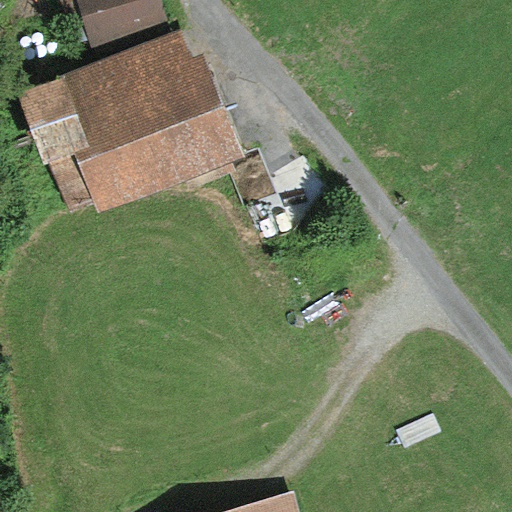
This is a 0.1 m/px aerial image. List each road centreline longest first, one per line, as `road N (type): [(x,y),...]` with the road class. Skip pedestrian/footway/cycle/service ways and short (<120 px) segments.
road 1 (track): [(511,393),(281,96),(196,0)]
road 2 (track): [(423,278),(295,456),(209,497)]
